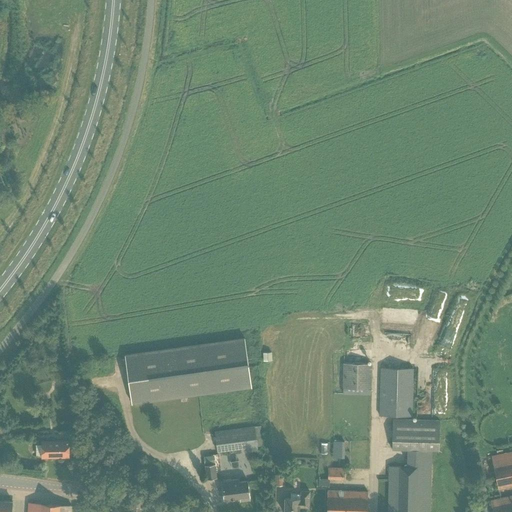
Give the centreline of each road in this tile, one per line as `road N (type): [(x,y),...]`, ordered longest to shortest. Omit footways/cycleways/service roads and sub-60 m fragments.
road 1 (unclassified): [(151,0),(136,97),(102,196),(0,350)]
road 2 (primary): [(0,290),(70,174),(99,89),(113,0)]
road 3 (tertiary): [(152,511),(82,491),(0,480)]
